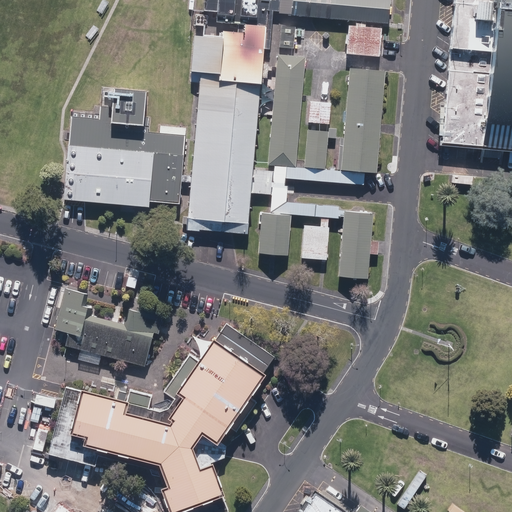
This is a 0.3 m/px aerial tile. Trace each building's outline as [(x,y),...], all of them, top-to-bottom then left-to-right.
[(233,236),(246,237),(247,235),(248,220),(250,194),(266,12),(276,13),(277,0),(202,0),(201,11),(201,21),(201,39),(190,38),(188,73),(189,74),(189,83),(197,84),(192,139),(186,206),(184,232),(233,236)] [(288,0),(287,19),(386,26),(388,0),(288,0)] [(511,0),(451,0),(438,144),(511,150),(511,0)] [(280,26),(280,30),(275,30),(275,40),(279,40),(279,48),(292,48),(293,27),(280,26)] [(379,29),(345,27),(343,55),(377,58),(379,29)] [(301,58),(274,56),(267,166),(294,168),(301,58)] [(382,75),(346,72),(339,172),(365,174),(372,175),(375,175),(379,128),(382,75)] [(71,118),(68,118),(66,148),(61,201),(64,202),(86,204),(121,207),(146,209),(146,202),(186,206),(192,139),(184,139),(185,129),(158,126),(157,134),(150,133),(151,117),(147,116),(149,95),(109,91),(108,107),(95,106),(94,112),(72,110),(71,118)] [(328,125),(329,104),(308,102),(307,124),(328,125)] [(327,132),(305,131),(302,172),(325,173),(327,132)] [(352,212),(341,211),(339,233),(335,277),(349,280),(366,279),(368,255),(372,256),(376,256),(376,254),(377,243),(369,242),(371,213),(352,212)] [(268,214),(259,213),(256,255),(272,256),(286,257),(288,215),(268,214)] [(304,226),(301,225),(299,259),(324,261),(325,261),(328,227),(304,226)] [(128,313),(124,332),(80,322),(83,309),(78,307),(80,295),(63,289),(53,331),(66,334),(63,348),(145,368),(153,334),(157,335),(161,315),(137,310),(136,314),(128,313)] [(167,410),(159,414),(146,411),(148,397),(128,392),(123,404),(65,388),(48,455),(92,465),(94,455),(155,465),(164,487),(157,490),(163,511),(224,511),(226,511),(206,466),(195,470),(186,449),(196,433),(211,444),(225,427),(233,433),(253,402),(244,398),(272,359),(223,324),(194,362),(185,356),(160,393),(173,400),(167,410)] [(340,511),(312,494),(300,511),(340,511)]
